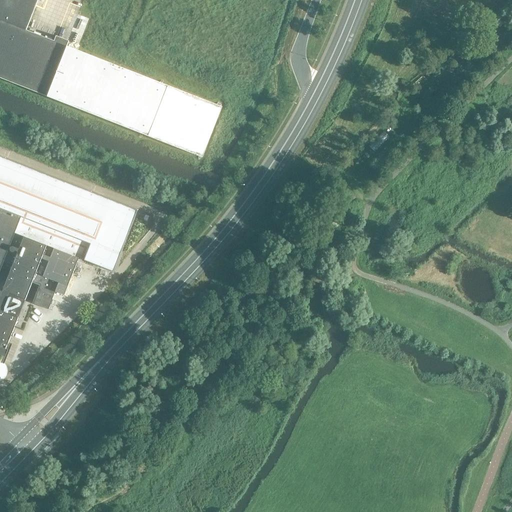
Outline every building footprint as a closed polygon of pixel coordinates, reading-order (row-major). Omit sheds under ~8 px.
[(0,0),(0,19),(25,30),(36,0),(0,0)] [(0,78),(46,96),(65,46),(67,41),(54,36),(52,41),(25,30),(0,19),(0,78)] [(46,96),(148,137),(168,87),(65,46),(46,96)] [(222,108),(168,87),(148,137),(202,158),(222,108)] [(0,339),(8,342),(18,317),(19,317),(32,283),(39,285),(32,303),(48,310),(55,292),(64,295),(79,258),(113,272),(137,210),(0,156),(0,265),(2,261),(11,264),(5,280),(0,291),(0,290),(0,339)] [(0,363),(8,342),(0,339),(0,363)] [(5,364),(4,363),(12,344),(8,342),(1,361),(0,363),(0,366),(0,367),(2,369),(2,371),(2,373),(1,375),(0,375),(0,381),(1,381),(2,380),(3,379),(4,378),(5,378),(6,377),(6,375),(7,374),(7,373),(7,372),(7,371),(7,369),(7,368),(7,367),(6,366),(6,365),(5,364)]
